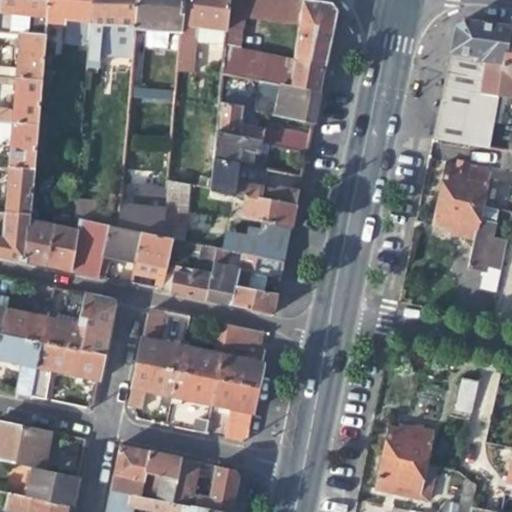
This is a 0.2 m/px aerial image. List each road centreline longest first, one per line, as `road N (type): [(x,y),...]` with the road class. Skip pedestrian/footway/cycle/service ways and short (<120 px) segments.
road 1 (primary): [(397,0),(334,312)]
road 2 (residential): [(303,471),(101,425)]
road 3 (residential): [(329,337),(128,295)]
road 4 (residential): [(511,348),(334,312)]
road 5 (primary): [(329,337),(303,471)]
road 6 (residential): [(101,425),(128,295)]
road 7 (residential): [(128,295),(0,268)]
